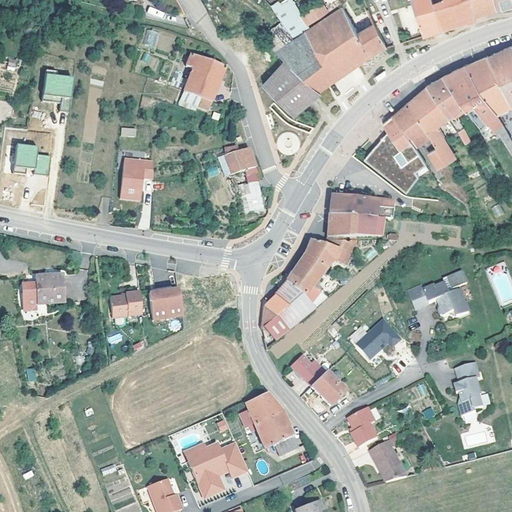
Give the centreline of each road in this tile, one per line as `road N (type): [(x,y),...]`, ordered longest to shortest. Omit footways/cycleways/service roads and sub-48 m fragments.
road 1 (secondary): [(298,194),(351,114),(439,57),(511,33)]
road 2 (secondary): [(0,214),(259,264)]
road 3 (residential): [(298,194),(268,167),(239,73),(191,0)]
road 4 (unclassified): [(259,264),(250,289),(251,343),(272,385),(315,433)]
road 5 (residential): [(315,433),(422,359),(429,341),(424,319)]
